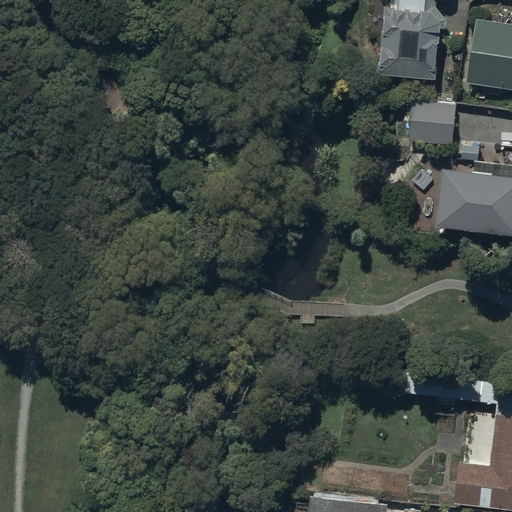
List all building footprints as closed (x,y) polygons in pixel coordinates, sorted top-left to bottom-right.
[(386,0),(380,67),(437,72),(442,12),(435,5),(435,0),(386,0)] [(511,86),(511,19),(477,14),(467,80),(511,86)] [(453,141),(456,98),(414,95),(411,138),(453,141)] [(511,168),(445,161),(439,217),(511,224),(511,168)] [(511,505),(511,380),(397,367),(394,388),(497,399),(490,462),(460,458),(455,499),(511,505)] [(386,511),(388,500),(312,492),(311,502),(286,499),(284,511),(386,511)]
